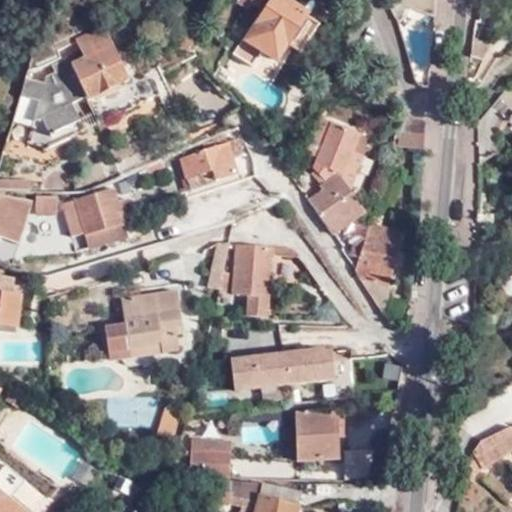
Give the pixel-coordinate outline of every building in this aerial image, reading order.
[(264,47),(279,57),(288,43),(300,50),(319,22),(285,0),(234,0),(248,9),(254,0),(265,8),(250,31),(248,29),(233,52),(252,64),(264,47)] [(56,71),(46,75),(44,82),(27,77),(24,85),(14,120),(31,125),(33,120),(41,116),(48,132),(78,116),(71,102),(128,75),(104,25),(76,39),(80,47),(66,54),(68,57),(52,64),(56,71)] [(486,61),(495,45),(475,38),(473,57),(486,61)] [(350,189),(364,155),(353,150),(360,133),(320,117),(303,156),(325,182),(317,187),(320,191),(308,199),(331,235),(365,213),(350,189)] [(426,149),(427,123),(403,119),(399,146),(426,149)] [(189,181),(197,178),(212,173),(215,183),(236,175),(224,145),(181,158),(189,181)] [(212,173),(197,178),(200,188),(215,183),(212,173)] [(0,188),(30,189),(30,179),(0,178),(0,188)] [(265,196),(255,186),(237,204),(246,213),(265,196)] [(124,224),(114,190),(76,201),(85,235),(124,224)] [(59,209),(59,195),(41,196),(40,210),(59,209)] [(354,269),(386,316),(395,287),(386,284),(401,232),(379,226),(383,215),(373,212),(369,225),(365,238),(358,257),(354,269)] [(355,234),(348,254),(358,257),(365,238),(355,234)] [(229,246),(229,242),(223,240),(221,248),(218,248),(212,270),(223,273),(229,246)] [(275,249),(237,246),(233,294),(251,296),(249,318),(271,318),(275,249)] [(227,274),(223,273),(219,290),(214,308),(223,310),(227,296),(223,294),(227,274)] [(0,326),(19,328),(23,295),(14,294),(16,278),(0,276),(0,326)] [(173,327),(179,326),(175,294),(120,302),(125,347),(156,344),(158,354),(176,352),(174,335),(173,327)] [(156,344),(125,347),(127,359),(158,354),(156,344)] [(230,385),(333,378),(331,344),(227,351),(230,385)] [(342,433),(342,413),(295,414),(297,462),(338,462),(338,432),(342,433)] [(472,460),(463,491),(468,492),(470,484),(475,485),(479,475),(511,502),(511,500),(511,492),(487,469),(511,455),(511,428),(482,442),(472,460)] [(190,452),(229,454),(230,440),(190,438),(190,452)] [(189,474),(228,476),(229,454),(190,452),(189,474)] [(251,482),(209,481),(208,503),(226,504),(240,507),(238,511),(296,511),(298,505),(301,491),(259,482),(251,482)] [(0,496),(7,503),(12,497),(0,486),(0,496)] [(0,511),(30,511),(12,497),(7,503),(0,496),(0,511)]
